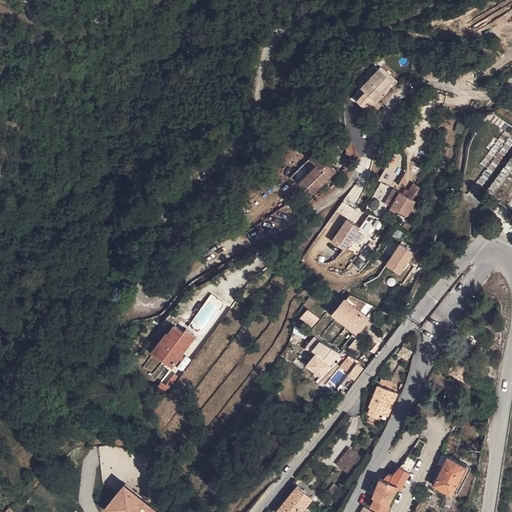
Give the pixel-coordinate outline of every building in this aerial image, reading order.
[(368,114),(398,83),(381,66),(359,88),(364,93),(356,102),(368,114)] [(324,189),(343,163),(321,147),(316,154),(323,160),(309,179),(324,189)] [(370,204),(387,212),(397,191),(380,183),(370,204)] [(393,208),(407,216),(416,201),(418,202),(422,196),(410,189),(406,195),(401,192),(393,208)] [(362,223),(350,215),(334,237),(345,245),(362,223)] [(400,276),(414,254),(399,244),(384,266),(400,276)] [(364,309),(372,298),(359,288),(341,310),(361,328),(371,315),(364,309)] [(313,328),(319,317),(305,309),(299,320),(313,328)] [(172,333),(157,352),(172,365),(198,333),(188,325),(186,328),(177,321),(169,331),(172,333)] [(154,350),(157,352),(172,333),(169,331),(154,350)] [(415,353),(407,346),(401,353),(409,360),(415,353)] [(325,372),(335,361),(322,349),(312,360),(325,372)] [(357,378),(362,365),(344,357),(335,379),(339,381),(342,372),(357,378)] [(164,391),(178,377),(171,371),(157,385),(164,391)] [(370,412),(379,417),(381,412),(389,416),(400,393),(382,385),(372,405),(373,406),(370,412)] [(365,459),(351,448),(337,465),(352,476),(365,459)] [(439,458),(443,461),(433,479),(450,488),(463,463),(442,452),(439,458)] [(399,482),(381,470),(378,476),(394,490),(399,482)] [(372,489),(389,499),(394,490),(378,476),(371,488),(372,489)] [(161,511),(126,483),(107,507),(113,511),(161,511)] [(290,497),(305,509),(315,496),(300,484),(290,497)] [(367,498),(385,511),(391,501),(389,499),(372,489),(367,498)] [(336,501),(330,496),(324,504),(330,508),(336,501)] [(303,511),(305,509),(290,497),(279,511),(281,511),(303,511)]
